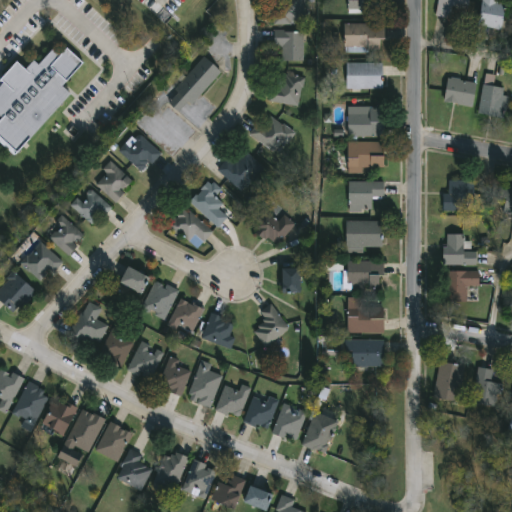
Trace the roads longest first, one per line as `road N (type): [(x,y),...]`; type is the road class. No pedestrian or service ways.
road 1 (residential): [(0,338),(90,387),(372,511),(417,504),(415,414)]
road 2 (residential): [(248,0),(248,76),(231,122),(26,353)]
road 3 (residential): [(419,0),(415,414)]
